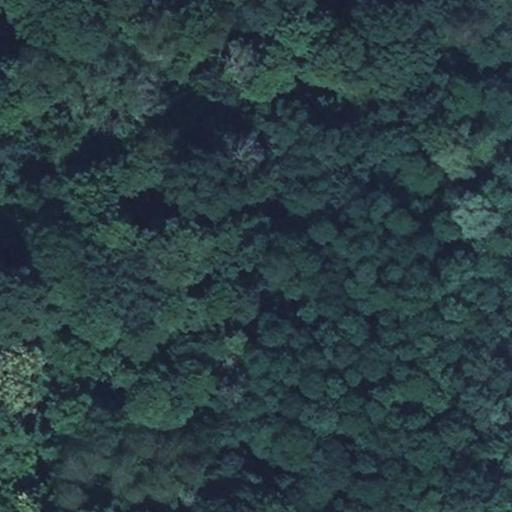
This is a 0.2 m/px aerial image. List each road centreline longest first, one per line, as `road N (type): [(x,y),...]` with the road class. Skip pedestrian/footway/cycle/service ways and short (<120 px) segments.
road 1 (track): [(259,0),(246,35),(241,497)]
road 2 (track): [(0,404),(264,511)]
